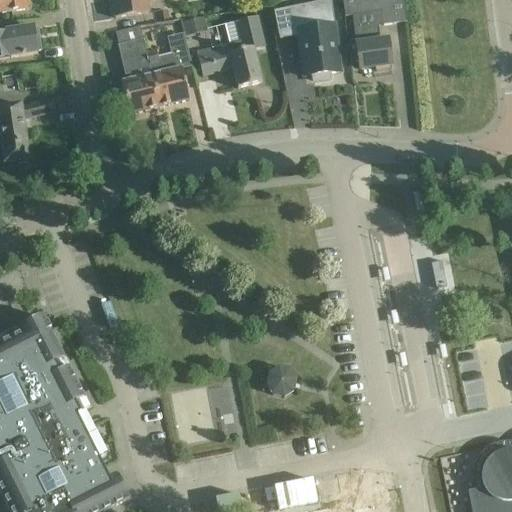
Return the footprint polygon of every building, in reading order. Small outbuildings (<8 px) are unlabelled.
[(0,0),(0,15),(30,11),(28,0),(0,0)] [(146,0),(111,0),(114,20),(148,15),(146,0)] [(356,42),(348,43),(350,62),(358,62),(360,71),(391,67),(388,42),(377,43),(375,28),(407,24),(403,0),(343,0),(346,18),(353,17),(356,42)] [(331,2),(274,14),(280,40),(298,38),(301,58),(307,58),(309,78),(313,78),(314,83),(329,81),(328,76),(340,74),(331,2)] [(168,11),(162,12),(164,24),(174,22),(173,14),(168,11)] [(204,19),(182,25),(185,39),(207,33),(204,19)] [(209,51),(196,54),(198,59),(202,79),(233,71),(237,91),(261,85),(257,65),(254,53),(266,50),(262,34),(259,19),(234,24),(239,45),(232,46),(233,50),(210,55),(209,51)] [(0,35),(0,61),(9,60),(17,59),(37,56),(35,45),(42,44),(40,32),(33,33),(33,29),(13,32),(5,33),(5,35),(0,35)] [(138,29),(135,30),(116,35),(119,47),(118,48),(125,78),(136,75),(137,81),(121,85),(129,117),(158,110),(145,55),(145,56),(138,29)] [(145,55),(158,110),(189,102),(182,71),(192,68),(184,36),(167,40),(171,55),(157,58),(156,53),(145,55)] [(29,162),(23,122),(55,114),(52,100),(21,108),(21,106),(0,108),(0,137),(4,165),(29,162)] [(440,269),(436,270),(440,290),(443,289),(449,288),(445,268),(440,269)] [(0,470),(1,473),(0,473),(0,492),(9,511),(122,511),(132,507),(120,483),(112,487),(81,424),(88,421),(82,409),(87,406),(73,377),(75,375),(70,365),(67,366),(46,324),(23,336),(21,334),(0,344),(0,346),(0,347),(0,470)] [(286,397),(290,395),(293,391),(296,386),(296,381),(295,376),(293,372),(289,369),(284,367),(278,366),(273,368),(268,371),(265,376),(264,381),(265,387),(267,392),(271,396),(276,398),(281,398),(286,397)] [(511,511),(511,446),(509,446),(500,446),(492,450),(485,455),(479,462),(476,470),(475,479),(476,488),(477,491),(468,493),(471,511),(511,511)]
